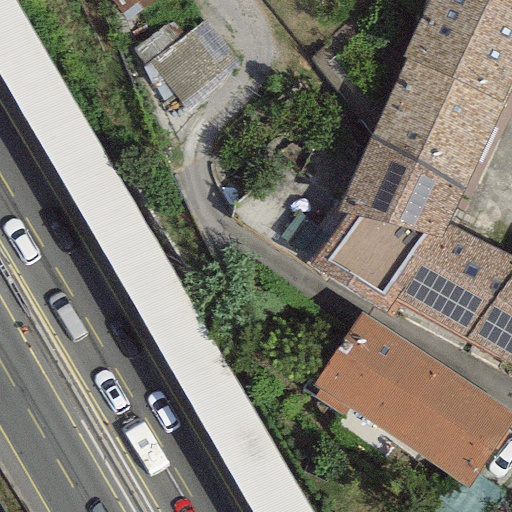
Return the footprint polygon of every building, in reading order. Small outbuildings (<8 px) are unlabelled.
[(107,0),(127,27),(165,0),(107,0)] [(263,0),(274,12),(327,11),(338,0),(263,0)] [(511,125),(511,0),(433,0),(393,101),(504,145),(511,125)] [(246,69),(215,25),(157,66),(188,110),(246,69)] [(504,145),(393,101),(363,177),(474,221),(504,145)] [(511,289),(506,302),(451,278),(474,221),(363,177),(304,323),(415,367),(423,347),(511,384),(511,289)] [(311,435),(440,511),(461,511),(502,444),(357,357),(311,435)]
